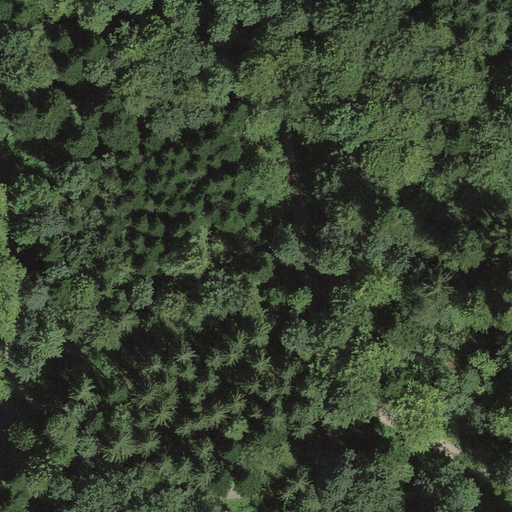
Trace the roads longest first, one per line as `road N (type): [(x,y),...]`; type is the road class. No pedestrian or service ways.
road 1 (track): [(511,489),(338,392),(303,448),(264,482),(226,493),(160,485),(83,445),(39,408),(16,367),(0,219)]
road 2 (track): [(345,511),(338,392),(260,0)]
